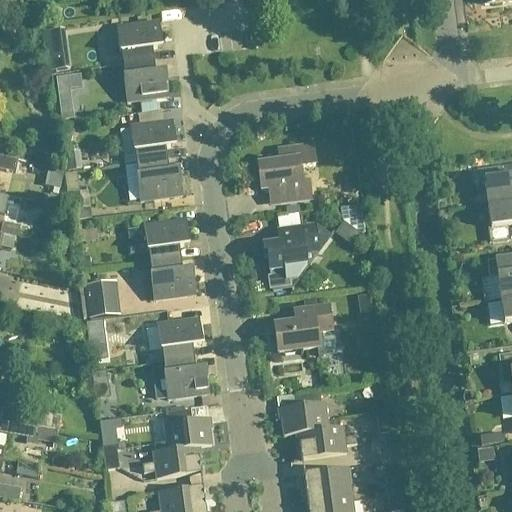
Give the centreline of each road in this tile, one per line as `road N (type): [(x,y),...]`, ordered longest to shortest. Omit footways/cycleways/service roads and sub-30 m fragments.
road 1 (residential): [(247,448),(205,162),(215,130)]
road 2 (residential): [(215,130),(243,113),(380,98),(450,81)]
road 3 (residential): [(215,130),(188,111),(178,27),(246,20)]
